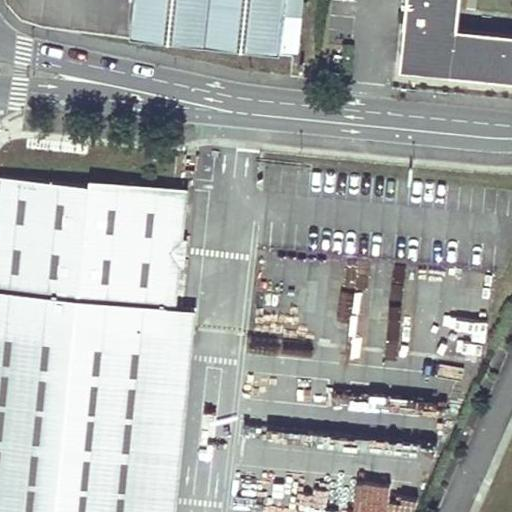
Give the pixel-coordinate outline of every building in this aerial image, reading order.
[(133,0),(130,32),(280,48),(284,9),(298,11),(298,0),(133,0)] [(511,0),(410,0),(408,24),(404,68),(451,72),(511,78),(511,0)] [(309,56),(294,54),(293,70),(308,71),(309,56)] [(183,195),(7,175),(0,239),(0,310),(168,330),(170,308),(183,195)] [(168,330),(0,310),(0,511),(177,511),(201,311),(170,308),(168,330)]
